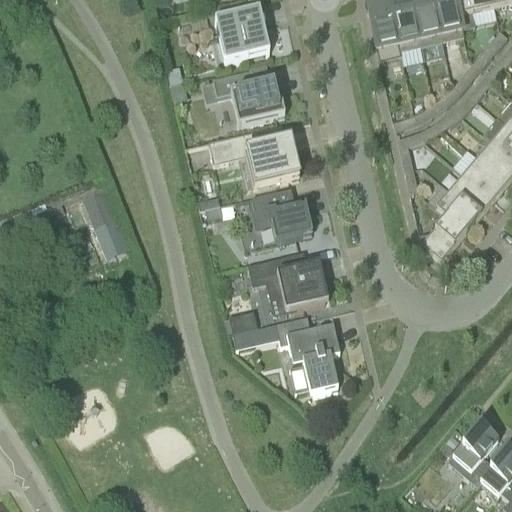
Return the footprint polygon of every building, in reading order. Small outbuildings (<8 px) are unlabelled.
[(440,50),(462,45),(457,23),(456,23),(451,0),(440,0),(429,3),(440,50)] [(451,0),(456,23),(457,23),(495,14),(492,0),(451,0)] [(511,0),(492,0),(495,14),(511,10),(511,0)] [(408,7),(419,55),(440,50),(429,3),(408,7)] [(387,12),(398,59),(399,59),(419,55),(408,7),(387,12)] [(217,46),(223,71),(268,60),(262,35),(263,35),(261,28),(260,28),(258,17),(257,17),(254,8),(223,15),(226,25),(213,28),(216,39),(215,39),(216,46),(217,46)] [(398,59),(387,12),(365,17),(377,69),(400,64),(399,59),(398,59)] [(488,51),(496,58),(506,46),(498,39),(488,51)] [(483,57),(472,70),(480,77),(491,63),(483,57)] [(511,64),(505,58),(496,69),(503,75),(511,64)] [(503,75),(496,69),(486,80),(494,86),(503,75)] [(165,77),(169,93),(181,91),(177,75),(165,77)] [(260,94),(257,77),(211,88),(215,104),(229,101),(236,133),(283,123),(278,100),(274,101),(272,91),(260,94)] [(463,81),(451,95),(459,101),(470,87),(463,81)] [(173,109),(183,107),(180,91),(169,94),(173,109)] [(477,91),(468,102),(475,108),(484,98),(477,91)] [(459,101),(451,95),(438,107),(445,114),(459,101)] [(463,107),(454,117),(460,124),(470,114),(463,107)] [(426,116),(413,123),(417,132),(431,125),(426,116)] [(460,124),(454,117),(443,125),(449,133),(460,124)] [(417,132),(413,123),(399,128),(402,138),(417,132)] [(495,125),(481,142),(490,149),(511,167),(511,139),(504,133),(495,125)] [(430,133),(419,140),(423,149),(435,142),(430,133)] [(279,134),(207,151),(212,172),(245,165),(248,182),(251,195),(252,195),(253,195),(278,190),(297,185),(295,174),(296,173),(289,146),(283,148),(279,134)] [(423,149),(419,140),(403,145),(406,155),(423,149)] [(476,166),(507,192),(511,185),(511,167),(490,149),(476,166)] [(407,161),(399,163),(402,177),(411,175),(407,161)] [(507,192),(476,166),(462,182),(493,208),(507,192)] [(448,199),(479,225),(493,208),(462,182),(448,199)] [(413,184),(404,186),(408,202),(417,200),(413,184)] [(290,197),(249,206),(255,232),(264,230),(267,229),(269,228),(274,250),(310,242),(303,208),(293,211),(290,197)] [(105,266),(128,257),(104,198),(82,207),(105,266)] [(445,224),(465,241),(479,225),(448,199),(434,216),(445,225),(445,224)] [(62,221),(56,207),(55,205),(16,220),(0,226),(0,249),(4,248),(3,245),(62,221)] [(216,205),(196,209),(198,218),(204,217),(213,214),(218,213),(216,205)] [(213,214),(204,217),(206,227),(221,224),(218,213),(213,214)] [(445,225),(432,240),(418,243),(423,266),(431,265),(439,272),(465,241),(445,224),(445,225)] [(18,260),(33,253),(27,239),(12,246),(18,260)] [(258,293),(265,292),(268,291),(271,306),(281,304),(285,319),(326,310),(317,271),(305,274),(302,260),(245,273),(247,278),(249,278),(252,293),(257,291),(258,293)] [(0,278),(6,299),(26,293),(20,270),(0,275),(0,278)] [(29,320),(32,314),(26,306),(11,313),(17,324),(29,320)] [(253,323),(240,326),(239,322),(227,325),(230,342),(249,337),(256,336),(253,323)] [(306,325),(274,332),(279,354),(287,352),(291,372),(301,370),(302,374),(303,374),(308,396),(310,396),(312,402),(336,397),(329,364),(338,362),(331,333),(309,338),(306,325)] [(249,338),(231,342),(231,344),(233,343),(236,354),(234,355),(234,357),(237,356),(237,355),(253,352),(249,338)] [(478,433),(446,470),(465,486),(474,493),(475,494),(479,489),(478,489),(491,473),(482,465),(496,449),(478,433)] [(445,451),(439,458),(445,463),(451,456),(445,451)] [(491,473),(478,489),(479,489),(496,504),(499,501),(507,508),(511,502),(511,490),(509,489),(511,485),(511,461),(505,456),(491,473)]
